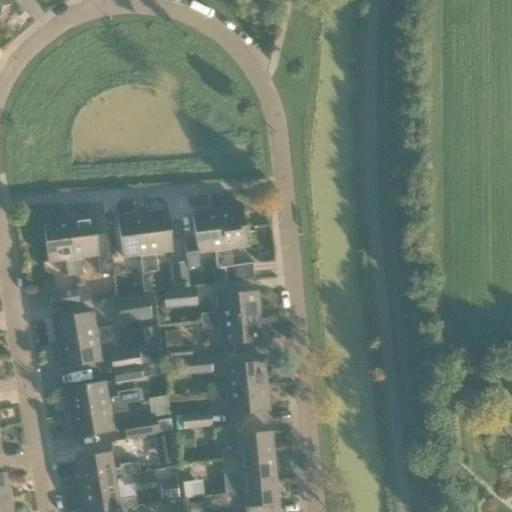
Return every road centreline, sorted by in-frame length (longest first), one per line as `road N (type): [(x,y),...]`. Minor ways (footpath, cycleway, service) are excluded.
road 1 (residential): [(117,0),(173,6),(225,33),(265,75),(285,144),(319,511)]
road 2 (unclassified): [(405,511),(377,252),(382,0)]
road 3 (residential): [(51,511),(0,219)]
road 4 (residential): [(0,100),(23,56),(64,19),(116,0)]
